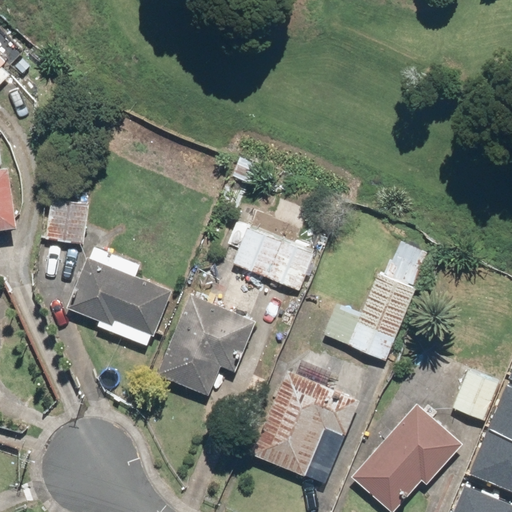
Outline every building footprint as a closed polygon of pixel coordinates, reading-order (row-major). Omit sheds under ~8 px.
[(0,228),(12,227),(4,168),(0,168),(0,228)] [(81,243),(87,203),(49,198),(44,238),(81,243)] [(312,251),(300,246),(306,232),(275,220),(270,234),(236,221),(227,243),(237,247),(231,263),(297,289),(312,251)] [(334,302),(322,334),(383,357),(425,251),(398,241),(385,275),(375,271),(359,312),(334,302)] [(170,290),(84,257),(65,307),(110,325),(112,319),(152,334),(170,290)] [(253,319),(187,294),(155,374),(207,394),(218,365),(233,371),(253,319)] [(281,369),(249,452),(324,481),(357,398),(322,385),(328,371),(296,359),(291,373),(281,369)] [(466,368),(451,406),(482,418),(497,380),(466,368)] [(511,388),(506,385),(487,429),(511,439),(511,388)] [(460,443),(414,402),(349,475),(391,511),(419,479),(424,483),(460,443)] [(511,439),(487,429),(468,474),(511,491),(511,439)] [(511,511),(511,504),(464,485),(453,511),(511,511)]
